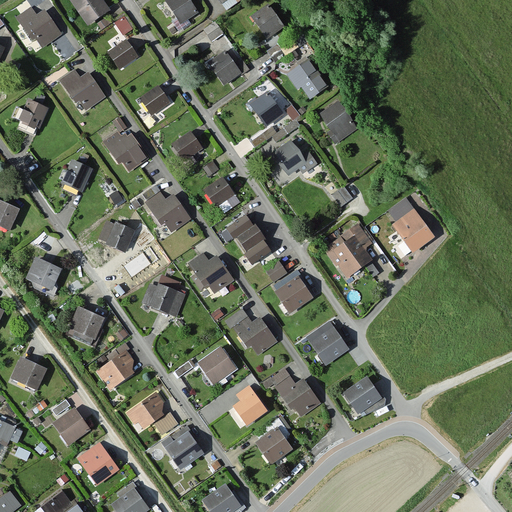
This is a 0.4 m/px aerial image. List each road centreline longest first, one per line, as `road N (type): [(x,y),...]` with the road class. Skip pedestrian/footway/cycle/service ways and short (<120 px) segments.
road 1 (residential): [(353,449),(336,413),(44,0)]
road 2 (residential): [(408,428),(407,412),(356,331),(125,0)]
road 3 (residential): [(263,511),(0,143)]
road 4 (residential): [(169,511),(0,279)]
road 5 (residential): [(501,511),(465,471),(408,428)]
